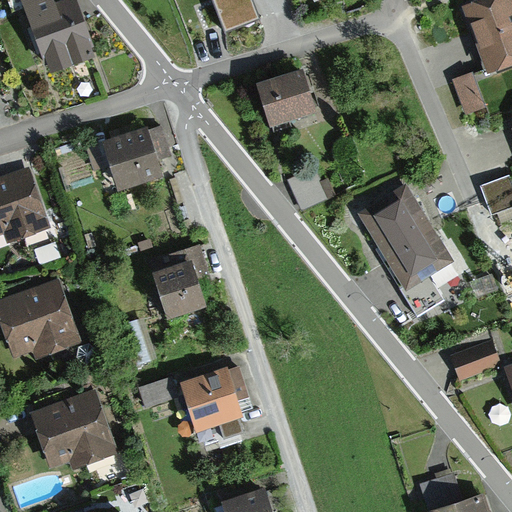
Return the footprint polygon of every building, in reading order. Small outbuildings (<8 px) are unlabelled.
[(23,0),(49,70),(96,52),(77,0),(56,0),(55,0),(23,0)] [(215,0),(227,30),(258,18),(251,0),(215,0)] [(511,0),(469,0),(462,3),(486,70),(511,61),(511,0)] [(304,64),(259,79),(273,122),(318,108),(304,64)] [(474,73),(454,78),(464,113),(484,107),(474,73)] [(146,121),(105,134),(119,178),(159,165),(146,121)] [(29,161),(0,170),(0,228),(2,227),(6,238),(51,222),(29,161)] [(305,209),(337,196),(328,175),(297,189),(305,209)] [(511,183),(509,176),(482,186),(492,213),(511,205),(511,183)] [(357,208),(411,300),(433,287),(425,273),(451,258),(404,180),(357,208)] [(189,250),(152,261),(167,312),(204,302),(189,250)] [(59,275),(0,294),(0,311),(13,350),(30,344),(34,356),(81,341),(59,275)] [(492,340),(451,355),(460,380),(501,365),(492,340)] [(227,365),(183,376),(197,427),(221,421),(225,435),(245,430),(227,365)] [(141,389),(149,409),(183,397),(175,376),(141,389)] [(96,385),(30,407),(49,464),(71,457),(74,466),(118,452),(96,385)] [(271,511),(263,484),(226,495),(230,511),(271,511)] [(485,511),(480,492),(427,506),(428,511),(485,511)]
